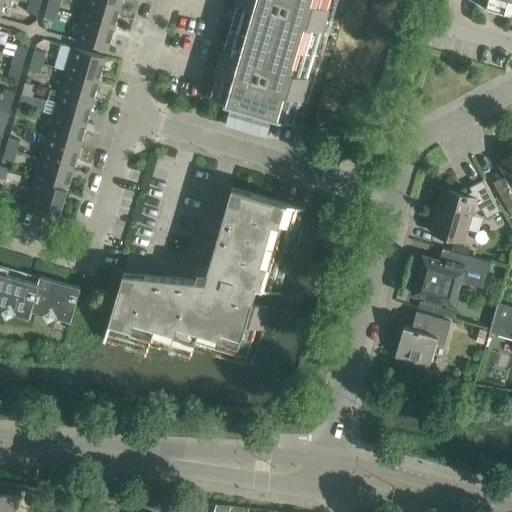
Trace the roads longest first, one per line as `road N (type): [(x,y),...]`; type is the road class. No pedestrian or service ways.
road 1 (residential): [(398,195),(131,115)]
road 2 (residential): [(339,460),(350,359),(398,195)]
road 3 (residential): [(0,230),(81,254),(97,243),(131,115)]
road 4 (tertiary): [(197,459),(0,439)]
road 5 (residential): [(398,195),(415,146),(511,90)]
road 6 (tertiary): [(197,459),(237,475),(338,492)]
road 7 (tertiary): [(339,460),(246,453),(197,459)]
road 8 (tertiary): [(463,499),(427,480),(339,460)]
road 9 (tertiary): [(338,492),(419,505),(463,499)]
